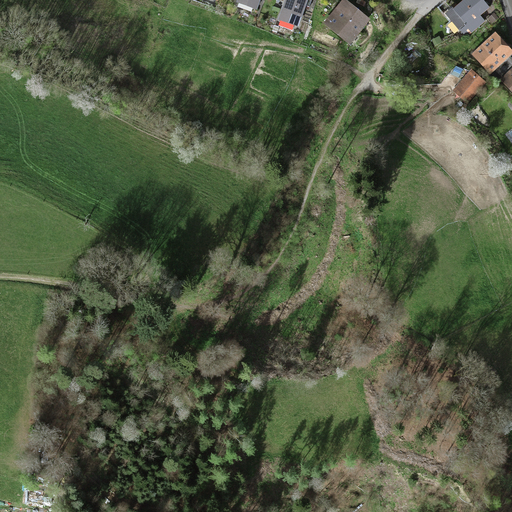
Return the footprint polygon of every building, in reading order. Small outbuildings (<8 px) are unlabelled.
[(259,0),(239,0),(238,3),(257,8),(259,0)] [(307,0),(285,0),(279,20),(298,27),(307,0)] [(486,11),(477,0),(467,0),(451,13),(450,12),(443,17),(456,34),(458,33),(463,39),(482,24),(477,18),(486,11)] [(348,50),(369,25),(344,3),(323,28),(348,50)] [(511,63),(510,61),(498,72),(504,79),(499,84),(511,98),(511,63)] [(451,94),(464,107),(484,87),(471,74),(451,94)]
